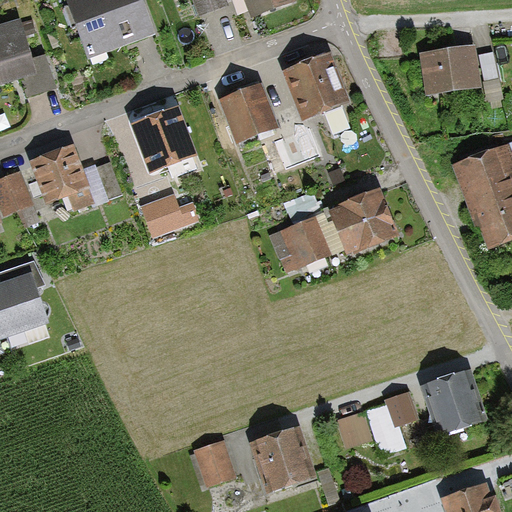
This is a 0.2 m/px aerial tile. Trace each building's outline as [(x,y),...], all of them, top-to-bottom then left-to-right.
[(138,0),(65,0),(86,54),(149,31),(138,0)] [(189,0),(195,15),(223,5),(221,0),(243,0),(249,16),(291,0),(290,0),(189,0)] [(17,22),(0,27),(0,82),(19,76),(27,98),(52,89),(41,56),(30,60),(17,22)] [(476,43),(419,52),(426,96),(483,87),(476,43)] [(494,52),(479,55),(484,81),(499,78),(494,52)] [(328,56),(283,74),(300,114),(344,97),(328,56)] [(504,99),(499,78),(484,81),(483,81),(487,103),(504,99)] [(260,85),(218,101),(234,141),(275,126),(260,85)] [(172,113),(129,129),(147,175),(190,158),(172,113)] [(305,130),(279,141),(289,166),(315,156),(305,130)] [(511,151),(509,144),(452,165),(475,227),(479,225),(488,250),(511,240),(511,151)] [(70,145),(28,160),(43,203),(85,188),(70,145)] [(15,176),(0,181),(0,208),(2,215),(27,205),(15,176)] [(374,192),(328,211),(346,254),(392,234),(374,192)] [(173,201),(145,210),(154,236),(196,222),(191,208),(177,212),(173,201)] [(322,254),(309,222),(273,236),(286,268),(322,254)] [(29,275),(0,285),(0,340),(47,324),(29,275)] [(464,373),(422,386),(438,437),(480,423),(464,373)] [(411,420),(403,398),(360,414),(377,458),(402,448),(394,426),(411,420)] [(294,430),(249,446),(267,495),(311,480),(294,430)] [(219,444),(190,455),(203,488),(232,477),(219,444)] [(494,511),(485,485),(440,500),(444,511),(494,511)]
